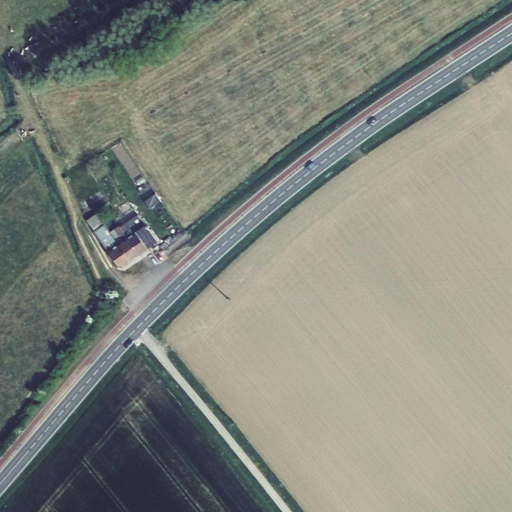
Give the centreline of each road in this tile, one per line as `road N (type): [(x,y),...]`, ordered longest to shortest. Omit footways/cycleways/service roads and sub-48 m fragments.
road 1 (secondary): [(136,327),(313,168),(511,32)]
road 2 (unclassified): [(136,327),(287,511)]
road 3 (secondary): [(0,484),(136,327)]
